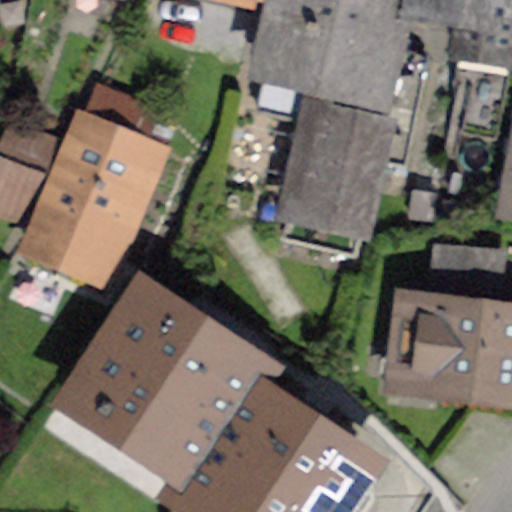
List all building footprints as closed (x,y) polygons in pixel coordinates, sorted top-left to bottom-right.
[(393,0),(275,0),(260,68),(269,70),(336,85),(389,98),(400,49),(406,22),(391,11),(393,0)] [(511,0),(413,0),(413,2),(468,14),(455,82),(473,85),(463,131),(496,138),(511,62),(511,0)] [(408,50),(400,49),(389,98),(336,85),(269,70),(259,113),(309,125),(284,239),(355,255),(376,161),(402,167),(426,62),(407,57),(408,50)] [(84,119),(160,149),(167,132),(152,126),(158,111),(97,86),(84,119)] [(160,149),(84,119),(34,239),(110,271),(160,149)] [(0,151),(0,157),(46,175),(57,140),(9,126),(0,151)] [(46,175),(0,157),(0,214),(16,220),(46,175)] [(499,258),(440,252),(434,305),(492,313),(499,258)] [(250,390),(261,373),(142,294),(74,397),(190,473),(191,474),(250,390)] [(511,315),(492,313),(434,305),(405,302),(395,380),(511,394),(511,315)] [(191,474),(190,473),(179,490),(213,511),(336,511),(366,467),(250,390),(191,474)]
